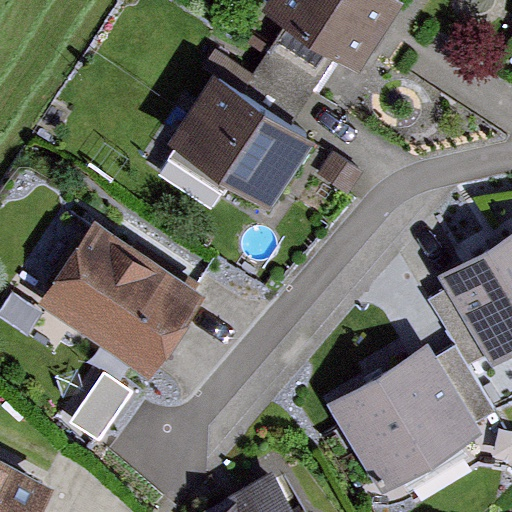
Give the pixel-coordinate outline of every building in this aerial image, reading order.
[(345,80),(395,1),(394,0),(251,0),(241,16),(276,39),(261,70),(303,94),(324,66),(345,80)] [(303,94),(261,70),(244,100),(202,75),(140,180),(196,212),(217,192),(257,216),(306,133),(286,122),(303,94)] [(362,171),(334,152),(319,173),(347,193),(362,171)] [(192,286),(77,213),(22,299),(137,372),(192,286)] [(511,256),(427,299),(448,341),(464,373),(511,348),(511,256)] [(464,373),(448,341),(335,401),(369,469),(480,406),(464,373)] [(133,392),(104,373),(70,422),(99,442),(133,392)] [(0,511),(24,511),(37,486),(0,468),(0,511)] [(196,509),(198,511),(296,511),(273,468),(196,509)]
